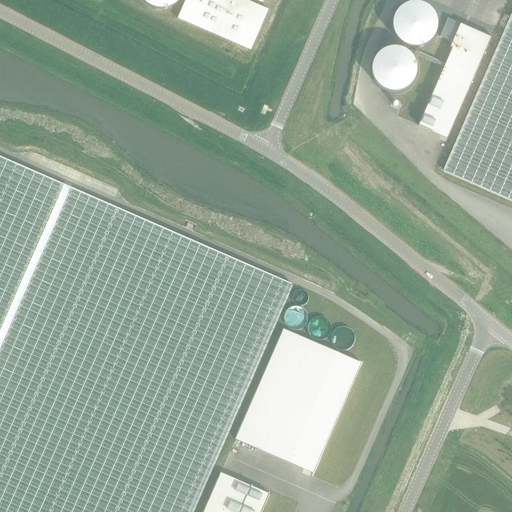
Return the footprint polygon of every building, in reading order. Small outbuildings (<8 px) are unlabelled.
[(141,0),(142,1),(143,2),(144,3),(145,4),(146,5),(147,5),(148,6),(149,7),(150,7),(152,8),(153,8),(154,9),(156,9),(157,9),(158,10),(160,10),(161,10),(163,10),(164,9),(165,9),(167,9),(168,9),(169,8),(171,8),(172,7),(173,6),(174,6),(175,5),(176,4),(178,3),(178,2),(179,1),(180,0),(141,0)] [(268,11),(243,0),(185,0),(177,19),(251,51),(268,11)] [(393,18),(392,28),(394,35),(398,41),(405,46),(414,48),(421,47),(427,44),(432,39),(435,32),(436,24),(435,17),(430,10),(422,4),(411,3),(405,5),(401,7),(397,11),(393,18)] [(511,16),(445,172),(511,201),(511,16)] [(454,43),(418,126),(448,139),(493,38),(448,18),(440,37),(454,43)] [(399,49),(393,48),(388,49),(382,51),(378,54),(374,59),(372,64),(371,70),(372,76),(374,81),(378,86),(382,90),(388,92),(393,92),(399,92),(405,90),(409,86),(413,81),(415,76),(416,70),(415,64),(413,59),(409,54),(405,51),(399,49)] [(192,511),(292,285),(0,157),(0,511),(192,511)] [(361,364),(283,330),(235,440),(313,474),(361,364)] [(261,511),(269,495),(221,474),(203,511),(261,511)]
